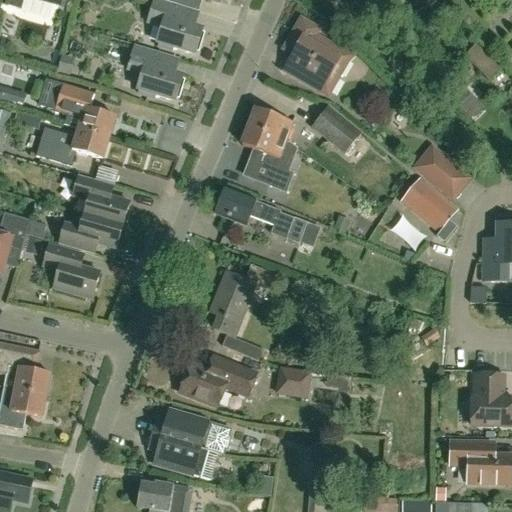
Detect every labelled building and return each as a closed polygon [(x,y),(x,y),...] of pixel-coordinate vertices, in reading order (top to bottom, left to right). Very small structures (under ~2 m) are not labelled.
[(64,0),(9,0),(8,7),(21,11),(24,0),(33,0),(50,4),(62,8),(64,0)] [(198,14),(180,8),(154,0),(147,24),(161,28),(157,44),(159,44),(158,48),(171,52),(173,48),(195,55),(202,30),(194,27),(198,14)] [(217,3),(218,0),(158,0),(203,14),(207,0),(217,3)] [(302,21),(291,40),(290,41),(290,42),(290,43),(291,44),(291,45),(292,45),(297,48),(284,72),(327,97),(350,57),(314,36),(318,30),(302,21)] [(489,83),(503,68),(475,43),(462,59),(489,83)] [(180,62),(160,56),(134,48),(127,71),(142,75),(137,91),(140,91),(138,95),(154,100),(155,96),(174,102),(176,99),(178,100),(184,81),(181,80),(182,77),(176,75),(180,62)] [(61,62),(58,74),(69,77),(72,65),(61,62)] [(54,113),(67,118),(64,126),(77,130),(77,131),(108,140),(115,118),(91,110),(95,96),(46,81),(38,107),(54,112),(54,113)] [(256,110),(249,129),(285,142),(292,124),(256,110)] [(344,156),(347,152),(360,135),(327,110),(311,130),(344,156)] [(0,153),(11,114),(0,111),(0,153)] [(101,161),(108,140),(77,131),(74,138),(44,129),(36,157),(71,168),(76,153),(101,161)] [(285,142),(249,129),(242,146),(278,161),(285,142)] [(415,170),(425,178),(452,200),(469,180),(432,150),(415,170)] [(101,181),(120,185),(122,172),(103,169),(101,181)] [(115,187),(78,177),(72,197),(88,201),(84,216),(122,226),(129,203),(112,199),(115,187)] [(457,229),(449,222),(456,213),(418,182),(402,201),(440,233),(436,238),(444,244),(457,229)] [(294,219),(279,213),(271,210),(271,209),(226,190),(216,215),(246,227),(250,217),(274,226),(271,234),(287,241),(287,239),(299,243),(306,223),(294,219)] [(16,270),(30,222),(4,214),(0,226),(0,274),(0,275),(3,266),(16,270)] [(116,249),(122,226),(84,216),(80,230),(64,225),(58,246),(95,256),(98,245),(116,249)] [(483,258),(482,283),(507,284),(507,267),(511,266),(511,225),(497,225),(496,258),(483,258)] [(86,257),(75,254),(49,247),(43,267),(58,272),(53,290),(92,301),(99,274),(82,269),(86,257)] [(213,330),(227,336),(234,338),(246,309),(244,309),(254,285),(269,291),(275,276),(264,271),(251,266),(245,280),(227,273),(211,314),(219,317),(213,330)] [(491,290),(471,290),(470,304),(490,305),(491,290)] [(0,375),(6,377),(4,389),(46,397),(50,375),(37,372),(41,352),(0,344),(0,375)] [(245,344),(240,355),(261,363),(265,352),(245,344)] [(247,398),(256,374),(221,360),(215,373),(191,364),(179,393),(217,408),(225,389),(247,398)] [(280,369),(275,396),(307,401),(312,374),(280,369)] [(475,377),(474,399),(472,399),(471,427),(511,427),(511,399),(502,399),(503,377),(475,377)] [(46,397),(4,389),(0,406),(0,412),(2,413),(0,425),(0,430),(26,434),(29,417),(41,419),(46,397)] [(156,422),(152,436),(219,455),(225,455),(227,450),(228,450),(232,439),(230,438),(232,431),(207,424),(208,422),(169,411),(165,425),(156,422)] [(219,455),(152,436),(149,449),(157,452),(153,465),(211,482),(219,455),(224,457),(225,455),(219,455)] [(497,444),(474,444),(450,443),(449,467),(467,467),(467,485),(511,486),(511,459),(511,457),(496,457),(497,444)] [(0,511),(9,511),(12,501),(28,504),(33,482),(0,474),(0,511)] [(187,511),(191,490),(155,484),(154,486),(140,484),(136,508),(149,510),(148,511),(187,511)]
